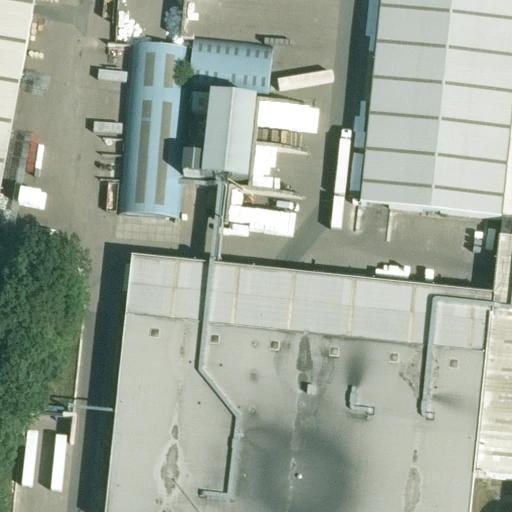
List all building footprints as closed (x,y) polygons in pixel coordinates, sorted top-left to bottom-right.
[(0,0),(0,75),(22,79),(36,0),(0,0)] [(126,320),(106,511),(470,511),(474,479),(475,479),(475,478),(511,481),(511,0),(381,0),(361,205),(502,220),(494,297),(132,260),(126,320)] [(195,40),(189,91),(269,99),(275,48),(195,40)] [(132,47),(119,216),(179,220),(187,119),(191,52),(132,47)] [(195,96),(193,114),(210,116),(203,181),(249,185),(258,103),(195,96)]
